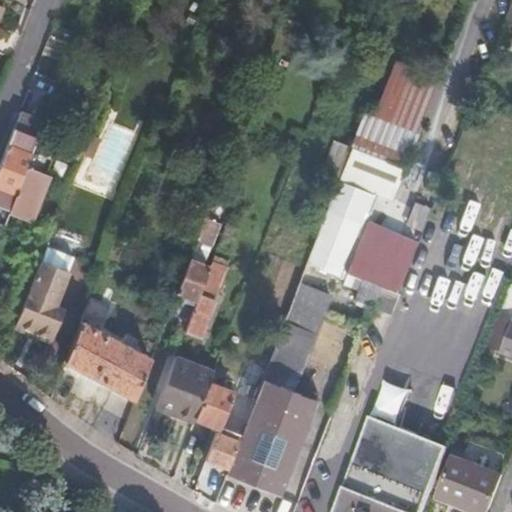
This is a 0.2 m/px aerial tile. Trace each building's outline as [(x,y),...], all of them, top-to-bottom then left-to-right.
[(511,0),(503,23),(511,27),(511,0)] [(58,81),(63,66),(53,62),(47,76),(58,81)] [(398,63),(375,120),(418,137),(441,79),(398,63)] [(41,124),(45,115),(34,110),(30,120),(18,115),(4,153),(0,162),(0,208),(8,212),(41,124)] [(63,123),(45,115),(41,124),(8,212),(7,214),(25,222),(63,123)] [(364,116),(351,149),(405,170),(418,137),(375,120),(364,116)] [(91,156),(98,139),(88,134),(81,152),(91,156)] [(339,180),(351,149),(333,142),(321,173),(339,180)] [(370,194),(393,202),(405,170),(351,149),(339,180),(306,265),(338,278),(370,194)] [(219,226),(203,219),(194,242),(210,249),(219,226)] [(67,272),(39,261),(12,329),(48,343),(63,305),(54,302),(67,272)] [(186,261),(175,291),(196,300),(208,269),(186,261)] [(196,300),(184,331),(200,338),(215,300),(213,299),(225,268),(210,263),(208,269),(196,300)] [(355,300),(373,307),(381,288),(362,281),(355,300)] [(225,475),(279,496),(315,402),(294,394),(331,297),(299,285),(260,386),(254,401),(242,431),(240,437),(227,470),(225,475)] [(357,356),(373,362),(389,319),(374,313),(357,356)] [(491,328),(511,335),(511,320),(496,315),(491,328)] [(147,361),(77,322),(61,361),(132,401),(137,388),(147,361)] [(511,335),(491,328),(483,349),(511,360),(511,335)] [(174,356),(153,409),(192,423),(194,419),(208,382),(212,370),(174,356)] [(194,419),(217,428),(231,392),(208,382),(194,419)] [(227,425),(242,431),(254,401),(239,395),(227,425)] [(333,511),(419,511),(444,448),(368,418),(333,511)] [(203,461),(227,470),(240,437),(217,428),(203,461)] [(436,502),(460,511),(487,511),(501,478),(453,459),(436,502)]
